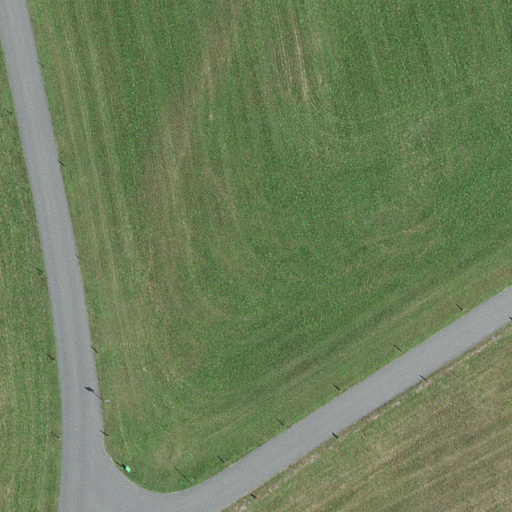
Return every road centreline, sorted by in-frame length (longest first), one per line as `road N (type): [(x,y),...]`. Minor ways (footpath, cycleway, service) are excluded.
road 1 (unclassified): [(78,511),(83,432),(71,307),(6,0)]
road 2 (unclassified): [(511,298),(188,511)]
